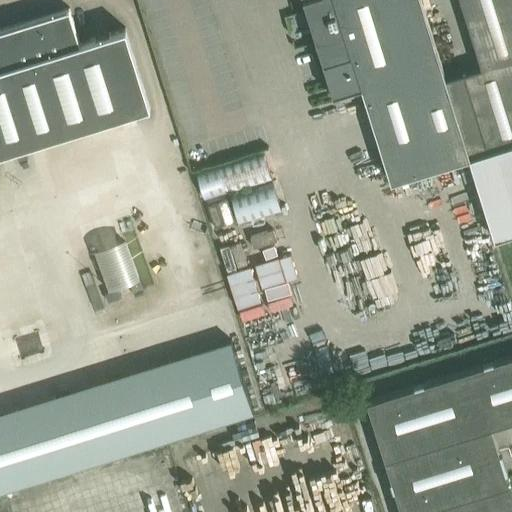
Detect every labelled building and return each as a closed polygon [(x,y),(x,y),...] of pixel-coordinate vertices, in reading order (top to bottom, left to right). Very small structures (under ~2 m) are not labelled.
[(303,0),(316,39),(316,41),(323,61),(322,61),(323,62),(332,91),(332,92),(333,94),(362,85),(391,180),(469,156),(445,78),(421,0),(303,0)] [(511,0),(460,0),(481,67),(445,78),(469,156),(494,236),(511,230),(511,0)] [(69,7),(23,21),(0,28),(0,151),(150,105),(125,27),(80,42),(69,7)] [(386,229),(372,234),(379,251),(392,246),(386,229)] [(427,259),(453,255),(449,231),(423,235),(427,259)] [(135,232),(109,244),(125,281),(111,287),(114,293),(130,286),(128,282),(152,271),(135,232)] [(308,335),(330,329),(320,290),(279,301),(286,326),(304,321),(308,335)] [(231,339),(191,352),(212,420),(252,408),(231,339)] [(511,511),(511,491),(505,470),(508,469),(502,450),(490,454),(485,437),(486,436),(480,419),(498,413),(511,408),(511,353),(367,399),(401,511),(511,511)]
